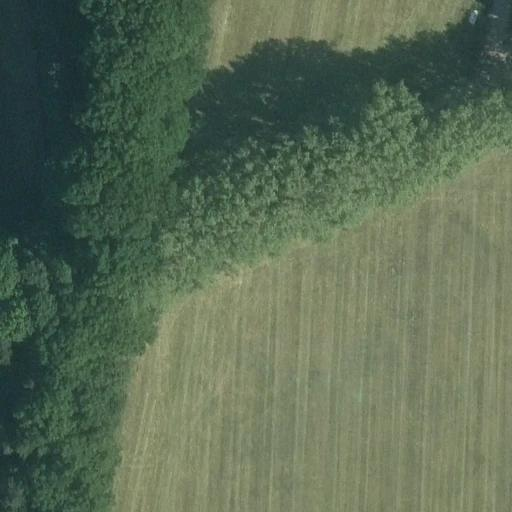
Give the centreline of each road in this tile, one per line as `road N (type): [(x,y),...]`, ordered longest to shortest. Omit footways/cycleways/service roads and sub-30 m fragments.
road 1 (track): [(48,511),(140,0)]
road 2 (track): [(97,245),(511,72)]
